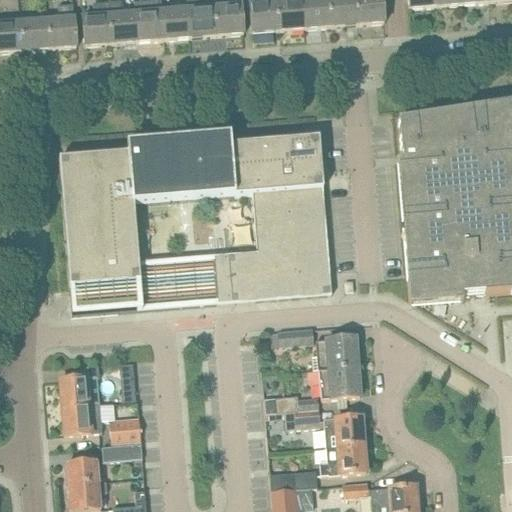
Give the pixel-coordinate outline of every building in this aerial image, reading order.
[(329,30),(327,0),(302,2),(304,32),(329,30)] [(357,28),(354,0),(332,0),(327,0),(329,30),(357,28)] [(354,0),(357,28),(383,26),(381,0),(354,0)] [(435,10),(434,0),(407,0),(408,12),(435,10)] [(434,0),(435,10),(461,8),(460,0),(434,0)] [(302,2),(275,4),(277,34),(304,32),(302,2)] [(277,34),(275,4),(248,7),(251,36),(277,34)] [(213,10),(216,39),(243,37),(240,8),(213,10)] [(216,39),(213,10),(187,12),(189,41),(216,39)] [(187,12),(161,14),(163,43),(189,41),(187,12)] [(163,43),(161,14),(134,16),(137,45),(163,43)] [(137,45),(134,16),(108,18),(111,47),(137,45)] [(111,47),(108,18),(81,20),(84,49),(111,47)] [(47,23),(49,52),(76,50),(73,21),(47,23)] [(49,52),(47,23),(20,25),(22,54),(49,52)] [(20,25),(0,26),(0,55),(22,54),(20,25)] [(409,258),(412,302),(416,302),(483,297),(510,295),(510,294),(511,294),(511,113),(499,116),(498,109),(498,108),(459,114),(459,115),(460,119),(429,124),(429,120),(429,118),(397,123),(400,157),(402,182),(407,181),(409,203),(404,204),(407,236),(412,235),(414,258),(409,258)] [(132,207),(251,198),(256,256),(212,259),(216,307),(330,298),(318,141),(230,148),(229,139),(125,147),(126,157),(58,162),(68,291),(139,285),(132,207)] [(293,335),(277,336),(278,340),(279,350),(312,347),(311,333),(293,335)] [(355,341),(320,344),(316,344),(318,374),(357,371),(355,341)] [(357,371),(318,374),(321,403),(359,400),(357,371)] [(97,380),(59,384),(61,412),(88,409),(99,409),(97,380)] [(118,392),(119,407),(135,406),(134,391),(118,392)] [(297,399),(263,402),(265,418),(283,416),(294,415),(317,413),(317,401),(297,403),(297,399)] [(88,409),(61,412),(63,440),(101,436),(100,425),(114,423),(112,408),(99,409),(88,409)] [(294,415),(283,416),(284,423),(284,434),(310,432),(319,431),(317,413),(294,415)] [(341,422),(323,423),(323,424),(324,436),(325,450),(336,450),(363,448),(361,420),(341,422)] [(138,422),(109,425),(111,448),(140,445),(140,443),(138,423),(138,422)] [(140,448),(101,451),(102,467),(141,463),(141,462),(140,450),(140,448)] [(327,466),(319,467),(320,480),(345,478),(365,476),(363,448),(336,450),(325,450),(327,466)] [(85,465),(66,467),(67,488),(97,485),(95,464),(85,465)] [(271,478),(269,478),(271,495),(293,493),(316,491),(315,475),(271,478)] [(97,485),(67,488),(69,511),(99,511),(98,496),(106,496),(105,485),(97,486),(97,485)] [(368,499),(367,485),(343,487),(345,501),(368,499)] [(416,511),(415,490),(376,493),(372,493),(373,511),(416,511)] [(293,511),(293,493),(271,495),(271,511),(293,511)] [(126,511),(112,511),(145,511),(144,496),(144,495),(134,496),(135,510),(126,511)]
